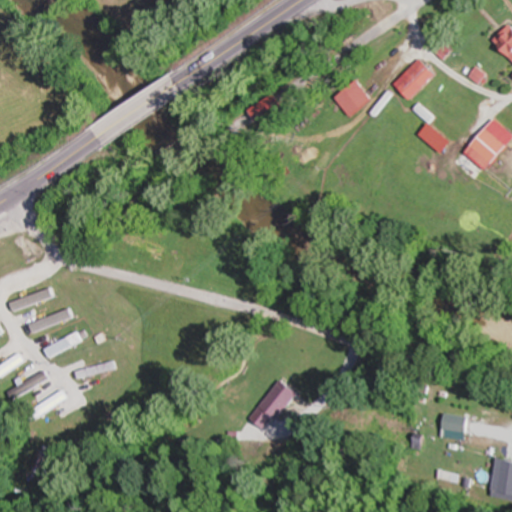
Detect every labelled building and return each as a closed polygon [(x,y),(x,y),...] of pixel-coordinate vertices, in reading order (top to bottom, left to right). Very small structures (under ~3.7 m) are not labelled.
[(511,55),(511,25),(497,41),(511,55)] [(438,75),(421,58),(396,83),(413,100),(438,75)] [(374,99),(357,79),(336,96),(354,117),(374,99)] [(511,146),(491,128),(475,146),(496,164),(511,146)] [(170,247),(128,232),(125,241),(166,256),(170,247)] [(136,265),(139,257),(109,246),(106,254),(136,265)] [(13,302),(15,311),(48,302),(46,293),(13,302)] [(28,334),(71,324),(68,313),(26,323),(28,334)] [(47,349),(51,358),(78,345),(74,336),(47,349)] [(0,368),(0,377),(1,378),(32,358),(27,351),(0,368)] [(81,380),(119,372),(117,363),(79,371),(81,380)] [(47,377),(43,371),(11,390),(15,397),(47,377)] [(65,386),(59,381),(34,408),(40,413),(65,386)] [(472,433),(474,417),(450,414),(448,430),(472,433)] [(511,500),(511,459),(502,457),(493,496),(511,500)] [(441,478),(456,483),(459,475),(444,470),(441,478)]
